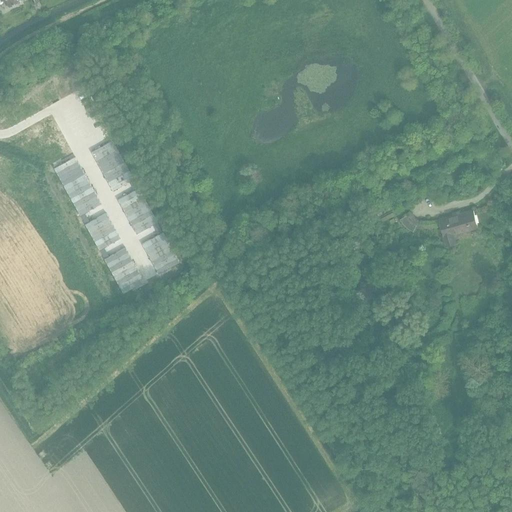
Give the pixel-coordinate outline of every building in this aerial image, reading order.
[(112,140),(91,152),(98,165),(119,153),(112,140)] [(119,153),(98,165),(105,177),(126,166),(119,153)] [(75,156),(53,168),(60,181),(82,169),(75,156)] [(126,166),(105,177),(112,190),(133,179),(126,166)] [(82,169),(60,181),(68,194),(89,182),(82,169)] [(89,182),(68,194),(75,207),(96,195),(89,182)] [(138,188),(117,200),(122,208),(143,196),(138,188)] [(96,195),(75,207),(79,215),(101,203),(96,195)] [(143,196),(122,208),(126,217),(148,205),(143,196)] [(148,205),(126,217),(131,225),(152,213),(148,205)] [(453,234),(478,227),(473,210),(438,219),(446,246),(455,244),(453,234)] [(106,212),(84,224),(91,237),(113,225),(106,212)] [(152,213),(131,225),(136,234),(157,222),(152,213)] [(413,231),(417,225),(415,224),(412,222),(409,219),(406,215),(400,219),(402,222),(405,226),(408,228),(413,231)] [(113,225),(91,237),(99,250),(120,238),(113,225)] [(163,232),(141,244),(146,252),(167,240),(163,232)] [(167,240),(146,252),(151,261),(172,249),(167,240)] [(125,247),(104,259),(111,272),(132,260),(125,247)] [(172,249),(151,261),(158,274),(179,262),(172,249)] [(132,260),(111,272),(118,284),(139,273),(132,260)] [(139,273),(118,284),(122,293),(144,281),(139,273)]
